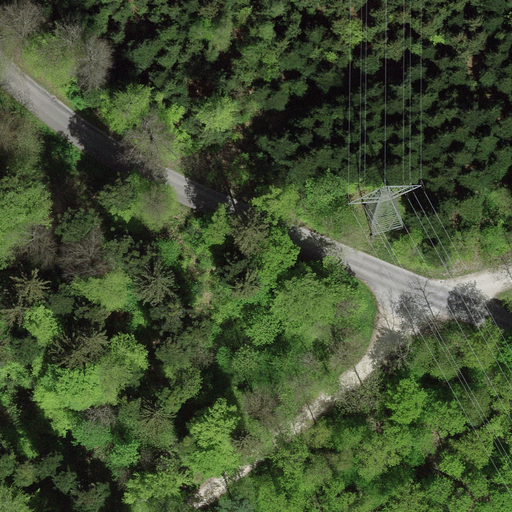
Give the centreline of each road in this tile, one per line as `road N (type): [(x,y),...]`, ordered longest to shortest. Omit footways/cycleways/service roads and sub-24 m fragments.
road 1 (tertiary): [(511,328),(141,174),(36,106),(0,72)]
road 2 (track): [(169,511),(374,360),(440,300),(511,273)]
